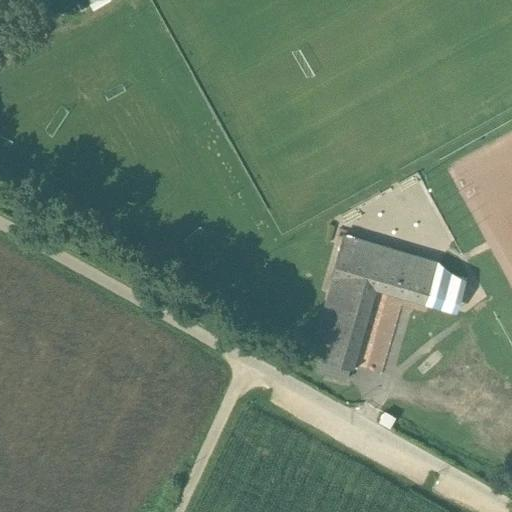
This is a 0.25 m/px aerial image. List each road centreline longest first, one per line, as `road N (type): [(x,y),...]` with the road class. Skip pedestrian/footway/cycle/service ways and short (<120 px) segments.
road 1 (residential): [(511,509),(245,362)]
road 2 (residential): [(245,362),(0,224)]
road 3 (unclassified): [(245,362),(176,511)]
